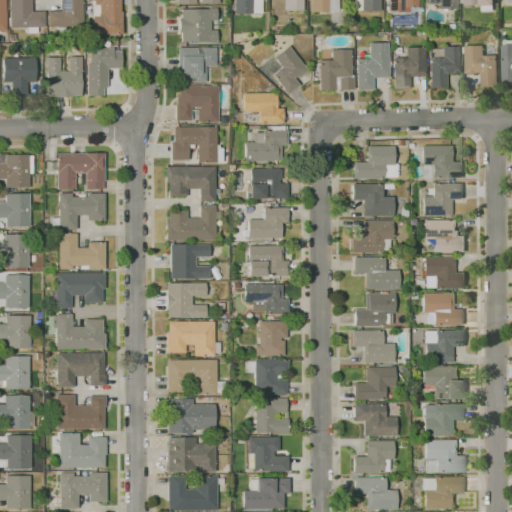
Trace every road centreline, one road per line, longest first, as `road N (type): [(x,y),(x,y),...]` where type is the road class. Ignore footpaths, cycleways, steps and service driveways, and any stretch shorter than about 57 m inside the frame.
road 1 (residential): [(146,0),(147,92),(134,151),(136,511)]
road 2 (residential): [(496,117),(497,511)]
road 3 (residential): [(319,122),(321,511)]
road 4 (residential): [(511,116),(319,122)]
road 5 (residential): [(137,129),(0,128)]
